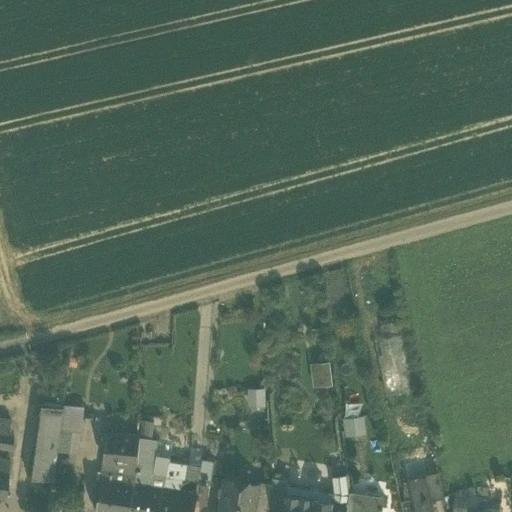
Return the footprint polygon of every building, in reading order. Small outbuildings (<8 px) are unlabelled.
[(406,333),(380,337),(386,374),(394,373),(396,384),(414,382),(406,333)] [(315,361),(317,384),(336,382),(334,359),(315,361)] [(251,387),(251,401),(267,402),(267,387),(251,387)] [(349,401),(349,413),(363,414),(363,401),(349,401)] [(80,430),(82,405),(64,403),(63,407),(60,428),(80,430)] [(53,481),(57,449),(60,428),(63,407),(40,404),(30,477),(53,481)] [(368,414),(347,415),(348,432),(369,431),(368,414)] [(0,429),(8,431),(10,419),(0,417),(0,429)] [(139,436),(152,437),(153,420),(141,418),(139,436)] [(80,430),(60,428),(57,449),(77,451),(80,430)] [(13,432),(8,431),(0,429),(0,445),(10,447),(13,432)] [(104,458),(137,461),(138,435),(105,432),(104,458)] [(138,435),(137,461),(136,469),(153,472),(156,454),(159,438),(152,437),(139,436),(138,435)] [(159,438),(156,454),(170,456),(173,440),(159,438)] [(170,459),(170,456),(156,454),(153,472),(151,485),(162,486),(164,487),(166,475),(169,459),(170,459)] [(426,472),(438,470),(434,456),(423,459),(426,472)] [(0,494),(3,495),(9,459),(0,457),(0,494)] [(134,482),(136,469),(137,461),(104,458),(101,477),(134,482)] [(199,482),(210,484),(214,460),(202,458),(201,464),(199,480),(198,482),(199,482)] [(182,477),(199,480),(201,464),(170,459),(169,459),(166,475),(182,478),(182,477)] [(405,463),(408,476),(426,472),(423,459),(405,463)] [(136,469),(134,482),(151,485),(153,472),(136,469)] [(426,472),(432,499),(444,496),(438,470),(426,472)] [(334,491),(333,502),(347,504),(349,490),(348,472),(331,474),(334,491)] [(434,511),(432,499),(426,472),(408,476),(415,511),(434,511)] [(166,475),(164,487),(181,490),(182,478),(166,475)] [(268,508),(281,511),(285,483),(287,483),(287,478),(272,476),(272,481),(268,508)] [(96,511),(103,511),(129,511),(134,482),(101,477),(96,511)] [(220,511),(252,511),(253,510),(258,482),(256,482),(226,477),(225,482),(220,486),(219,492),(222,498),(220,511)] [(253,510),(267,511),(268,508),(272,481),(256,479),(256,482),(258,482),(253,510)] [(157,511),(162,486),(151,485),(134,482),(129,511),(157,511)] [(334,491),(287,483),(285,483),(281,511),(280,511),(331,511),(333,502),(334,491)] [(194,511),(197,492),(181,490),(164,487),(162,486),(157,511),(194,511)] [(346,511),(381,511),(384,495),(349,490),(347,504),(346,511)] [(333,502),(331,511),(346,511),(347,504),(333,502)]
